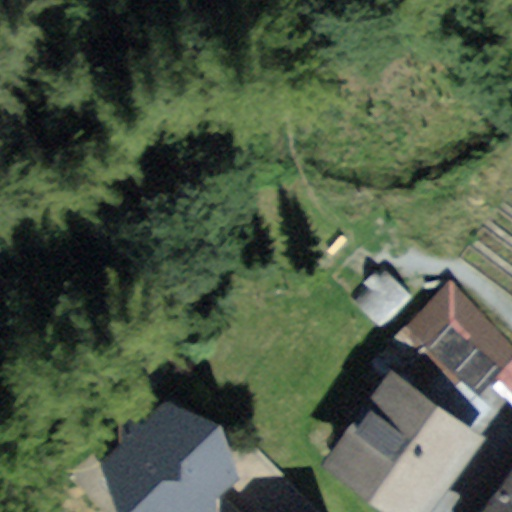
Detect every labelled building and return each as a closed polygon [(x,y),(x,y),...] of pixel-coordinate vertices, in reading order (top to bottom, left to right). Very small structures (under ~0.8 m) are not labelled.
[(414,290),(381,265),(352,302),(385,328),(414,290)] [(456,407),(511,357),(511,338),(456,275),(390,333),(456,407)] [(404,376),(335,472),(390,511),(441,511),(493,441),(404,376)] [(188,411),(125,469),(140,511),(219,511),(254,478),(238,427),(188,411)] [(511,511),(511,493),(499,511),(511,511)]
